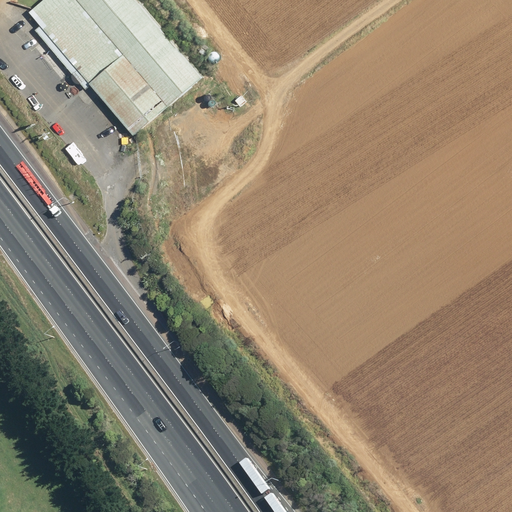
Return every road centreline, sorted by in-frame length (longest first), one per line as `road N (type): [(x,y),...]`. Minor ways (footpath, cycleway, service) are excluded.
road 1 (motorway): [(0,143),(168,371)]
road 2 (motorway): [(129,373),(0,200)]
road 3 (motorway): [(168,371),(289,511)]
road 4 (motorway): [(168,371),(272,511)]
road 5 (motorway): [(231,511),(129,373)]
road 6 (motorway): [(203,511),(129,373)]
